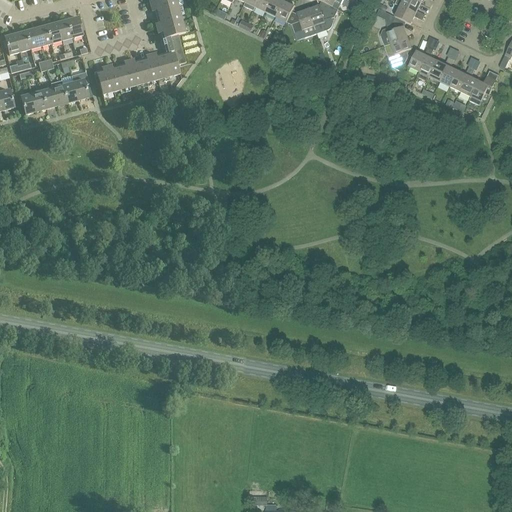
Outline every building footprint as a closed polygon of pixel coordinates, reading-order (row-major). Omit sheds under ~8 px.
[(103,97),(180,75),(178,66),(186,64),(178,36),(186,34),(176,0),(153,0),(154,1),(150,3),(153,13),(157,12),(160,23),(156,25),(159,35),(163,33),(170,56),(158,59),(156,54),(146,57),(147,62),(136,65),(134,60),(124,63),(125,68),(113,71),(112,67),(102,69),(103,74),(97,76),(103,97)] [(255,8),(255,9),(259,0),(246,0),(245,4),(244,7),(253,12),(255,8)] [(259,0),(255,9),(266,14),(272,0),(259,0)] [(283,3),(281,1),(277,0),(272,0),(266,14),(276,18),(283,3)] [(286,4),(288,0),(287,0),(281,0),(281,1),(283,3),(276,18),(286,24),(287,23),(292,13),(294,8),(286,4)] [(316,0),(320,2),(321,3),(331,7),(338,10),(342,0),(316,0)] [(399,7),(415,15),(417,12),(420,5),(410,0),(396,0),(394,5),(399,7)] [(319,7),(308,11),(313,28),(316,35),(327,31),(329,30),(331,29),(332,27),(333,25),(333,23),(332,21),(332,19),(334,18),(338,10),(331,7),(321,3),(319,7)] [(394,18),(405,23),(410,25),(414,18),(418,19),(420,14),(417,12),(415,15),(399,7),(394,18)] [(302,31),(313,28),(308,11),(297,15),(292,13),(287,23),(291,25),(294,34),(302,31)] [(217,12),(214,17),(224,22),(227,17),(217,12)] [(384,47),(391,45),(407,39),(403,28),(405,23),(394,18),(392,23),(395,30),(392,32),(390,28),(382,31),(380,36),(384,47)] [(67,22),(72,40),(83,37),(78,19),(67,22)] [(239,28),(245,30),(248,24),(242,21),(239,28)] [(57,25),(62,43),(72,40),(67,22),(57,25)] [(250,33),(253,26),(248,24),(245,30),(250,33)] [(62,43),(57,25),(46,28),(51,46),(62,43)] [(51,46),(46,28),(36,31),(41,48),(51,46)] [(41,48),(36,31),(25,33),(30,51),(41,48)] [(30,51),(25,33),(15,36),(20,54),(30,51)] [(348,33),(342,46),(345,48),(352,35),(348,33)] [(20,54),(15,36),(5,39),(10,57),(20,54)] [(407,39),(391,45),(384,47),(391,68),(401,72),(408,57),(406,52),(411,50),(407,39)] [(426,57),(423,55),(416,52),(408,68),(419,73),(426,57)] [(419,73),(429,78),(437,62),(429,58),(431,54),(425,52),(423,55),(426,57),(419,73)] [(510,61),(504,58),(498,70),(504,72),(510,61)] [(447,67),(444,65),(437,62),(429,78),(439,83),(447,67)] [(439,83),(450,88),(457,72),(450,68),(452,64),(446,62),(444,65),(447,67),(439,83)] [(328,67),(331,73),(336,70),(333,64),(328,67)] [(9,68),(11,75),(25,71),(24,67),(18,68),(17,66),(9,68)] [(468,77),(465,75),(457,72),(450,88),(460,93),(468,77)] [(460,93),(470,98),(478,82),(470,78),(472,74),(466,72),(465,75),(468,77),(460,93)] [(483,84),(478,82),(470,98),(468,101),(479,106),(485,94),(489,96),(498,77),(489,72),(483,84)] [(73,84),(78,102),(89,100),(86,87),(89,86),(86,74),(72,78),(74,84),(73,84)] [(365,83),(380,86),(381,77),(375,77),(366,76),(365,83)] [(51,85),(52,90),(57,108),(67,105),(63,87),(61,83),(51,85)] [(78,102),(73,84),(63,87),(67,105),(78,102)] [(41,93),(46,111),(57,108),(52,90),(41,93)] [(10,91),(0,94),(0,98),(4,112),(15,109),(10,91)] [(31,96),(36,114),(46,111),(41,93),(31,96)] [(431,101),(433,97),(423,93),(421,96),(431,101)] [(36,114),(31,96),(21,99),(26,117),(36,114)] [(447,102),(445,107),(451,110),(453,104),(447,102)] [(456,104),(452,111),(463,115),(466,108),(456,104)] [(254,511),(255,507),(267,507),(267,498),(251,498),(251,507),(248,507),(248,511),(254,511)]
